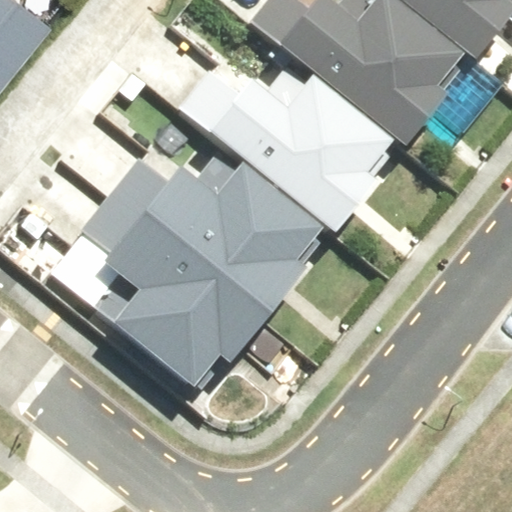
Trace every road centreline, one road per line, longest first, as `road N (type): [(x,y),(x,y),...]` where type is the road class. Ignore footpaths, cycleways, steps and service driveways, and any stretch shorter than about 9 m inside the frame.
road 1 (residential): [(239,511),(269,511),(323,482),(372,433),(511,256)]
road 2 (residential): [(0,367),(144,478),(221,511)]
road 3 (residential): [(0,132),(108,0)]
